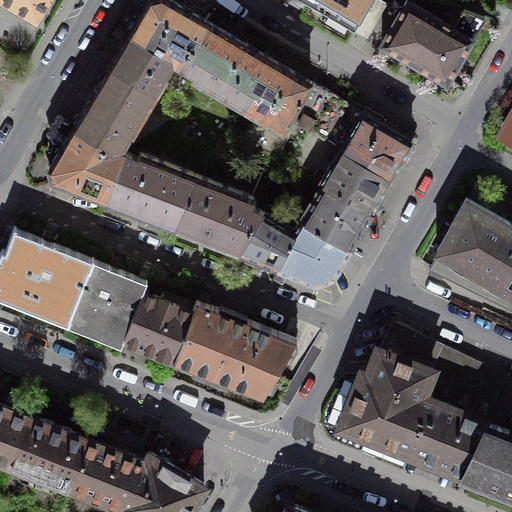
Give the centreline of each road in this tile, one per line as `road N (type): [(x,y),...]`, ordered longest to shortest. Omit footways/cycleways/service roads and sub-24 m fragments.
road 1 (residential): [(353,328),(0,190)]
road 2 (residential): [(276,447),(0,337)]
road 3 (residential): [(471,129),(246,0)]
road 4 (residential): [(0,167),(98,0)]
road 5 (residential): [(443,511),(276,447)]
road 6 (residential): [(463,141),(380,282)]
road 7 (residential): [(511,345),(380,282)]
road 8 (residential): [(353,328),(276,447)]
